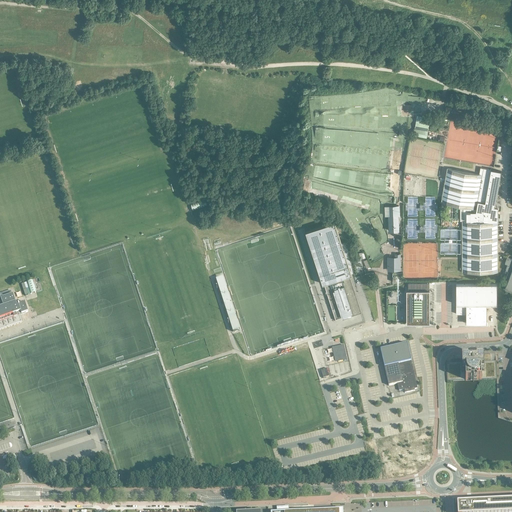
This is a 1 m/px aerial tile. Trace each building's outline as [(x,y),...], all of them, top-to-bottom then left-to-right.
[(415,129),(414,135),(426,138),(427,132),(415,129)] [(447,168),(441,202),(463,206),(463,221),(462,221),(462,224),(462,272),(498,272),(498,224),(498,221),(493,221),(493,215),(493,212),(493,211),(494,204),(495,204),(501,171),(480,167),(479,174),(447,168)] [(207,206),(205,199),(190,203),(193,210),(207,206)] [(389,230),(398,230),(398,215),(399,215),(399,206),(385,206),(385,216),(388,215),(389,230)] [(314,229),(306,231),(322,282),(329,280),(329,282),(350,275),(353,274),(352,272),(353,271),(353,272),(347,240),(339,223),(336,224),(335,222),(333,222),(314,229)] [(400,270),(400,254),(396,254),(396,258),(390,258),(390,270),(400,270)] [(362,268),(360,259),(354,260),(356,269),(362,268)] [(329,280),(322,282),(323,284),(324,283),(336,321),(336,318),(351,313),(352,316),(362,312),(355,293),(350,275),(329,282),(329,280)] [(240,330),(223,277),(216,280),(233,332),(240,330)] [(36,292),(32,280),(27,282),(31,294),(36,292)] [(25,296),(21,284),(13,287),(17,298),(25,296)] [(487,304),(497,304),(497,284),(456,284),(456,314),(466,314),(466,323),(477,323),(477,322),(481,322),(481,323),(487,323),(487,304)] [(1,296),(0,296),(0,330),(23,322),(20,315),(28,312),(25,302),(19,304),(18,304),(17,305),(16,302),(13,294),(12,295),(11,290),(0,294),(1,296)] [(429,323),(429,290),(406,290),(406,323),(417,323),(419,323),(429,323)] [(404,322),(404,294),(388,294),(388,322),(404,322)] [(407,344),(380,350),(384,367),(385,367),(386,368),(385,368),(389,386),(399,384),(399,386),(398,386),(399,391),(404,390),(405,393),(415,391),(414,389),(417,388),(411,361),(407,344)] [(338,362),(347,360),(344,345),(335,347),(338,362)] [(473,381),(473,382),(474,382),(474,381),(474,380),(481,380),(481,379),(496,379),(496,362),(483,362),(483,358),(476,358),(476,354),(471,355),(471,358),(470,358),(462,358),(462,363),(447,363),(447,381),(465,380),(465,381),(473,380),(473,381)] [(327,369),(321,371),(323,378),(329,376),(327,369)] [(390,443),(373,447),(377,464),(383,463),(384,465),(391,464),(390,460),(393,460),(393,471),(415,470),(415,459),(428,459),(427,437),(416,437),(416,441),(415,441),(415,452),(410,453),(410,457),(412,457),(412,458),(391,459),(390,453),(392,452),(390,443)] [(511,511),(511,500),(457,504),(457,511),(511,511)]
